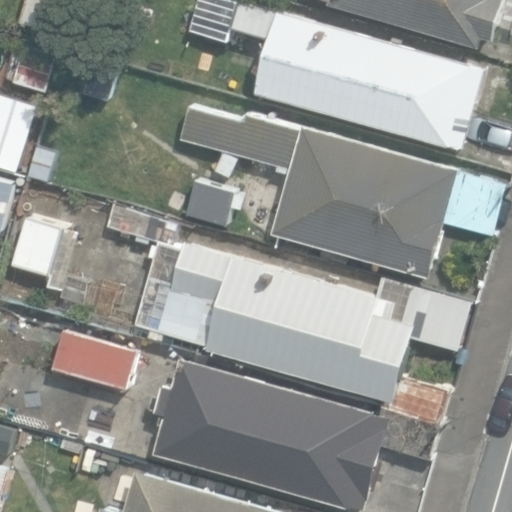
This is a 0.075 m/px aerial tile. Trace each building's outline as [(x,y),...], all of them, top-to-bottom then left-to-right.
[(70,0),(29,0),(20,30),(58,42),(70,0)] [(277,32),(261,88),(468,145),(491,62),(283,4),(282,6),(260,0),(202,0),(195,27),(233,37),(237,21),(277,32)] [(334,0),(335,0),(483,43),(487,31),(501,35),(510,0),(334,0)] [(50,88),(62,47),(29,37),(16,78),(50,88)] [(125,63),(82,49),(71,84),(74,85),(72,91),(83,95),(86,88),(114,97),(125,63)] [(0,161),(21,168),(42,101),(0,88),(0,161)] [(280,167),(293,170),(278,229),(435,274),(450,218),(502,232),(511,186),(511,179),(465,167),(467,163),(308,118),(306,124),(251,107),(249,115),(195,99),(185,136),(281,162),(280,167)] [(62,149),(42,142),(32,172),(52,179),(62,149)] [(0,226),(7,229),(20,179),(0,173),(0,226)] [(242,186),(201,175),(191,211),(232,222),(237,203),(247,206),(251,191),(241,188),(242,186)] [(390,403),(444,418),(454,384),(406,371),(417,331),(465,345),(478,296),(386,271),(382,288),(190,234),(188,242),(178,239),(184,218),(116,200),(110,222),(165,237),(163,242),(157,241),(154,252),(159,253),(140,320),(215,340),(214,345),(392,394),(390,403)] [(55,271),(71,223),(32,211),(17,260),(55,271)] [(143,344),(69,324),(59,364),(133,384),(143,344)] [(383,407),(187,352),(178,383),(168,380),(160,408),(170,411),(159,447),(354,502),(369,506),(372,495),(387,441),(434,454),(444,418),(390,403),(385,402),(383,407)] [(16,463),(0,458),(0,511),(22,511),(3,506),(16,463)] [(311,511),(141,463),(129,506),(108,500),(104,511),(311,511)]
